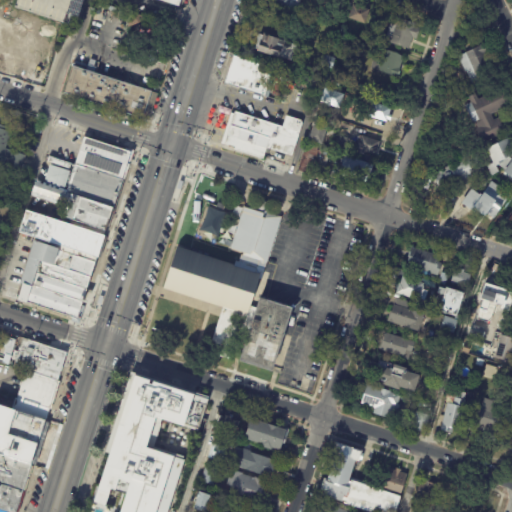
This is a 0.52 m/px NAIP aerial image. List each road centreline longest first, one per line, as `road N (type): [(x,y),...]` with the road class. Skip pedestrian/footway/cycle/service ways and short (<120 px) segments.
road 1 (residential): [(455,0),(292,511)]
road 2 (tertiary): [(108,347),(511,484)]
road 3 (residential): [(171,142),(511,259)]
road 4 (tertiary): [(171,142),(0,87)]
